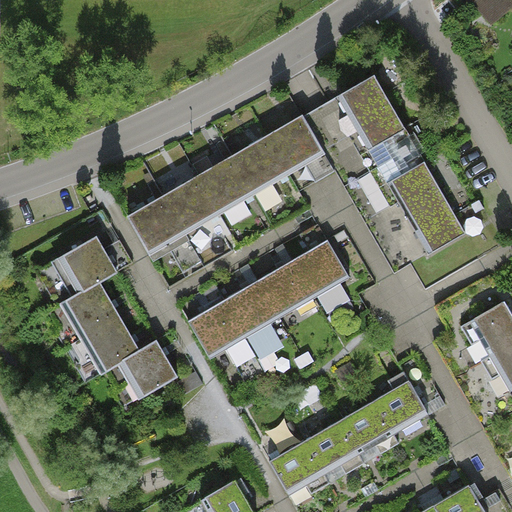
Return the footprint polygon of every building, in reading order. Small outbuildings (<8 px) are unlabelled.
[(511,6),(511,0),(475,0),(474,1),(492,25),(511,6)] [(377,79),(344,98),(380,160),(436,257),(469,237),(377,79)] [(129,218),(151,255),(168,245),(184,273),(203,262),(187,234),(325,154),(303,117),(282,130),(252,147),(218,167),(184,186),(149,207),(129,218)] [(109,294),(102,282),(118,272),(104,247),(97,236),(43,267),(102,371),(107,368),(119,388),(131,380),(141,397),(181,374),(166,349),(160,338),(141,349),(127,326),(109,294)] [(278,270),(244,290),(208,311),(190,321),(211,358),(227,349),(247,384),(267,372),(247,337),(351,277),(329,241),(314,249),(278,270)] [(469,325),(509,395),(511,393),(511,318),(505,305),(469,325)] [(391,393),(360,411),(324,432),(290,451),(271,463),(291,497),(430,416),(411,382),(391,393)] [(252,511),(244,497),(235,482),(202,500),(208,511),(252,511)] [(421,511),(486,511),(470,484),(452,495),(421,511)]
